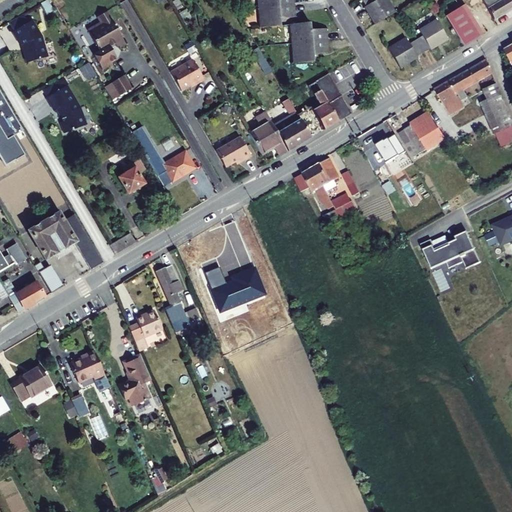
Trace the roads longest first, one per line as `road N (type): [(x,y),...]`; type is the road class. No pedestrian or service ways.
road 1 (tertiary): [(0,337),(395,102)]
road 2 (tertiary): [(395,102),(511,32)]
